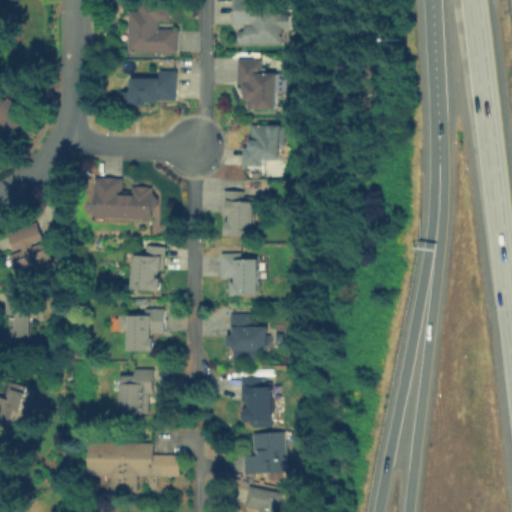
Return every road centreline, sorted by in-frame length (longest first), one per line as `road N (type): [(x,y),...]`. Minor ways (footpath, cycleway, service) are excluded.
road 1 (residential): [(191,364),(191,146),(202,107),(203,0)]
road 2 (motorway): [(474,0),(511,321)]
road 3 (motorway): [(433,242),(385,464)]
road 4 (motorway): [(433,242),(411,467)]
road 5 (residential): [(71,0),(69,100),(60,132)]
road 6 (residential): [(60,132),(100,143),(191,146)]
